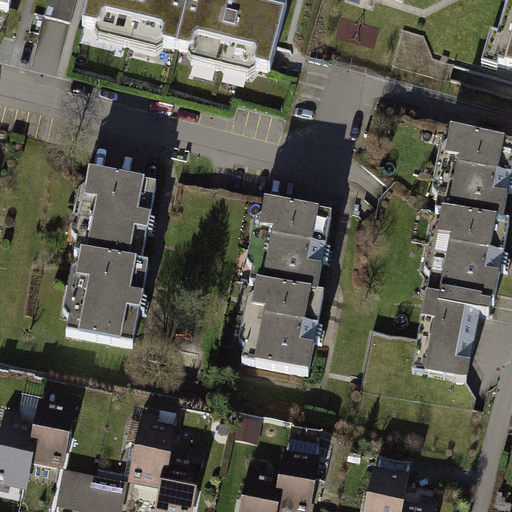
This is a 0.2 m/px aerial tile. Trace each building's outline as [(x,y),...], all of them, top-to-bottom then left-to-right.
[(0,0),(0,6),(10,9),(12,0),(0,0)] [(291,1),(289,0),(89,0),(84,25),(98,29),(97,33),(101,41),(158,54),(164,50),(165,46),(191,52),(190,56),(194,63),(251,77),(258,72),(259,69),(273,72),(291,1)] [(511,36),(503,68),(511,71),(511,36)] [(511,177),(511,145),(450,134),(447,149),(440,154),(432,196),(436,204),(434,218),(440,219),(438,230),(432,234),(424,275),(429,282),(411,375),(466,386),(479,318),(488,320),(490,310),(481,308),(481,305),(494,308),(510,229),(502,227),(511,177)] [(160,186),(92,173),(89,188),(81,194),(73,235),(78,243),(75,257),(82,258),(80,269),(74,273),(65,314),(70,321),(67,336),(135,350),(151,268),(144,267),(160,186)] [(336,217),(268,204),(265,219),(258,224),(250,266),(255,274),(252,288),(259,289),(257,300),(250,304),(242,345),(247,352),(244,367),(312,380),(328,299),(321,297),(336,217)] [(24,414),(5,410),(0,437),(0,486),(28,492),(33,465),(65,471),(79,398),(63,395),(61,405),(40,401),(35,427),(22,425),(24,414)] [(162,413),(142,410),(129,484),(161,491),(156,511),(193,511),(205,452),(190,449),(188,459),(174,457),(180,428),(159,425),(162,413)] [(269,464),(251,460),(240,511),(312,511),(323,461),(287,453),(282,478),(266,475),(269,464)] [(414,477),(376,469),(367,511),(437,511),(439,501),(424,498),(422,508),(408,505),(414,477)] [(123,511),(129,484),(65,471),(57,508),(75,511),(123,511)]
